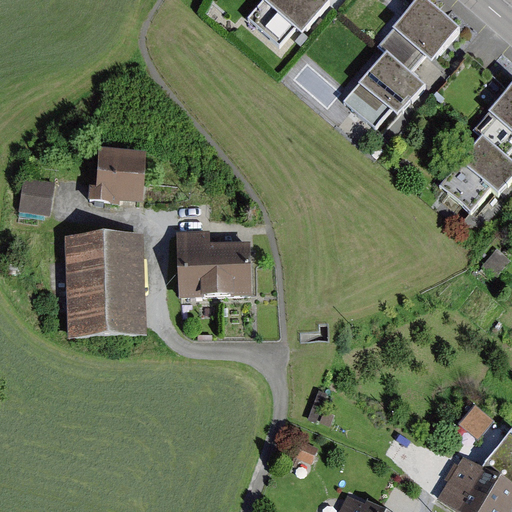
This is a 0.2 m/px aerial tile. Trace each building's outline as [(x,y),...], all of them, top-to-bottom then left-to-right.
[(261,0),(250,14),(289,47),(329,0),(261,0)] [(463,42),(416,3),(338,95),(385,134),(463,42)] [(511,166),(511,87),(431,175),(471,211),(511,166)] [(97,209),(143,214),(148,175),(102,169),(97,209)] [(23,215),(56,217),(58,181),(25,179),(23,215)] [(179,234),(181,300),(185,300),(252,298),(251,265),(250,246),(209,247),(208,233),(179,234)] [(67,346),(147,344),(144,243),(65,245),(67,346)] [(475,408),(463,432),(485,442),(497,418),(475,408)] [(511,434),(483,472),(465,461),(442,500),(463,511),(508,511),(511,506),(511,434)] [(365,511),(349,503),(343,511),(365,511)]
